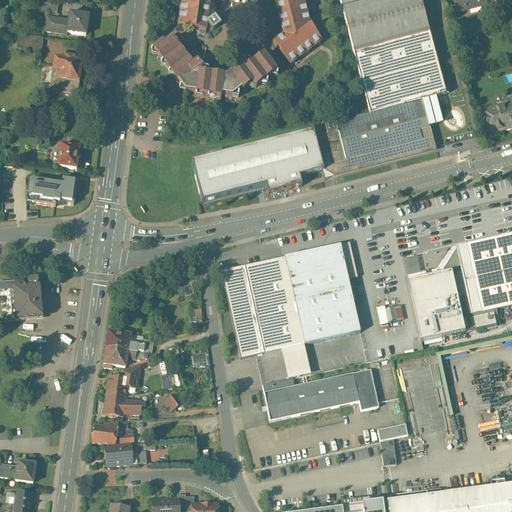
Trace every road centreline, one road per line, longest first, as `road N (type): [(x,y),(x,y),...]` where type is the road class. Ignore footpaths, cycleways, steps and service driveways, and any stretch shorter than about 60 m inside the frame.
road 1 (unclassified): [(198,237),(511,156)]
road 2 (residential): [(198,237),(233,451),(253,511)]
road 3 (secondary): [(101,241),(64,511)]
road 4 (secondary): [(135,0),(101,241)]
